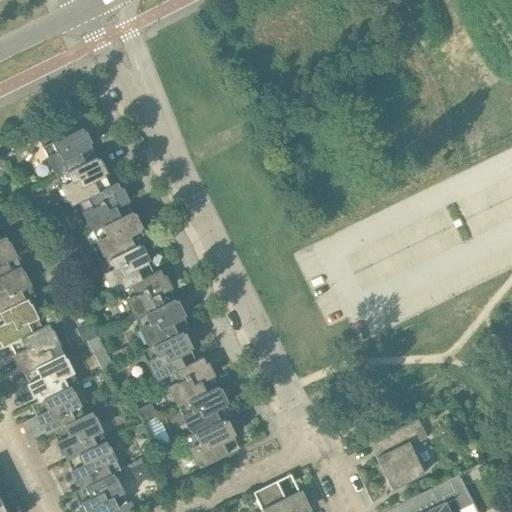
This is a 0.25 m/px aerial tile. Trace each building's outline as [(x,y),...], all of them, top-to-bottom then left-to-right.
[(56,176),(95,156),(81,127),(42,146),(56,176)] [(110,185),(95,156),(56,176),(70,205),(77,202),(110,185)] [(117,182),(110,185),(77,202),(90,230),(131,211),(117,182)] [(96,241),(105,261),(139,245),(146,241),(131,211),(90,230),(83,234),(89,245),(96,241)] [(0,274),(18,265),(5,238),(0,239),(0,274)] [(119,289),(152,273),(139,245),(105,261),(98,264),(112,293),(119,289)] [(0,274),(0,311),(27,298),(33,295),(18,265),(0,274)] [(119,289),(133,318),(174,298),(160,269),(152,273),(119,289)] [(9,344),(42,328),(27,298),(0,311),(0,343),(2,348),(9,344)] [(174,298),(133,318),(148,348),(181,332),(189,328),(174,298)] [(81,326),(87,340),(98,335),(91,321),(81,326)] [(48,325),(42,328),(9,344),(23,372),(62,353),(48,325)] [(155,380),(162,376),(195,360),(181,332),(148,348),(141,351),(155,380)] [(132,356),(129,349),(115,355),(118,362),(132,356)] [(37,401),(69,386),(76,382),(62,353),(23,372),(37,401)] [(107,354),(96,359),(101,369),(112,364),(107,354)] [(162,376),(176,405),(217,386),(202,357),(195,360),(162,376)] [(52,431),(84,415),(69,386),(37,401),(30,405),(45,435),(52,431)] [(176,405),(191,435),(224,419),(231,416),(217,386),(176,405)] [(108,392),(112,400),(119,396),(115,388),(108,392)] [(90,412),(84,415),(52,431),(66,460),(105,440),(90,412)] [(191,435),(184,438),(199,468),(238,448),(224,419),(191,435)] [(426,437),(417,419),(368,443),(391,489),(423,474),(410,445),(426,437)] [(141,424),(132,428),(136,435),(145,431),(141,424)] [(105,440),(66,460),(80,488),(112,473),(119,470),(105,440)] [(151,444),(142,449),(146,456),(154,451),(151,444)] [(477,470),(481,476),(490,471),(486,465),(477,470)] [(112,473),(80,488),(73,492),(82,511),(107,511),(116,508),(127,503),(112,473)] [(459,511),(458,510),(472,502),(458,474),(430,488),(439,504),(422,511),(459,511)] [(425,477),(416,481),(421,490),(429,485),(425,477)] [(304,511),(308,510),(298,491),(284,498),(276,481),(253,492),(262,511),(304,511)] [(126,511),(134,508),(131,501),(127,503),(116,508),(118,511),(126,511)]
